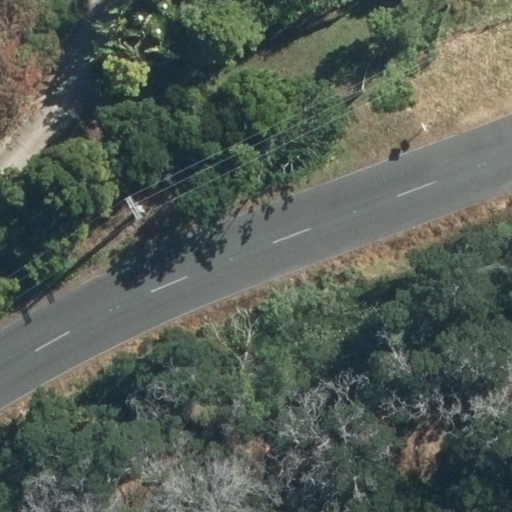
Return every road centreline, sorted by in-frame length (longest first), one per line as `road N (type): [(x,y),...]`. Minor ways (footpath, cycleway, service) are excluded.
road 1 (unclassified): [(0,348),(511,139)]
road 2 (track): [(0,153),(125,0)]
